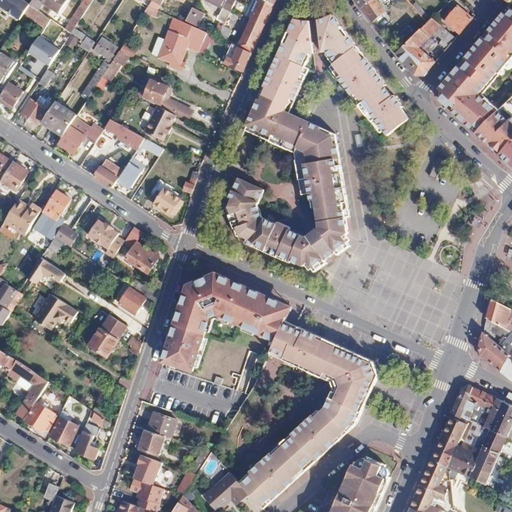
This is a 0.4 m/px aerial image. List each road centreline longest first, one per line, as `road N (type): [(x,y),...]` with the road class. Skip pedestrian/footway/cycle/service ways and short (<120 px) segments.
road 1 (residential): [(185,243),(450,362)]
road 2 (residential): [(286,0),(185,243)]
road 3 (residential): [(185,243),(103,487)]
road 4 (residential): [(0,126),(185,243)]
road 5 (residential): [(450,362),(485,248),(511,207)]
road 6 (residential): [(419,97),(488,7),(480,0)]
road 7 (residential): [(419,97),(347,0)]
road 8 (residential): [(103,487),(0,424)]
